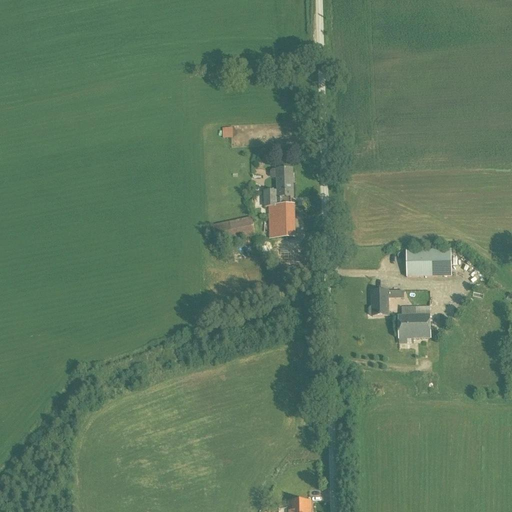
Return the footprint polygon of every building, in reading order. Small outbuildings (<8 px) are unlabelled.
[(293,179),(293,169),(272,170),(270,172),(270,177),(273,179),(277,179),(277,191),(264,191),(264,206),(268,206),(269,239),(295,238),(294,205),(291,205),(290,198),(293,198),(293,184),(295,184),(295,179),(293,179)] [(216,245),(256,236),(252,217),(212,226),(216,245)] [(305,267),(305,251),(280,251),(280,267),(305,267)] [(407,278),(418,278),(452,277),(452,251),(406,252),(407,278)] [(372,317),(389,317),(388,292),(371,292),(372,307),(369,309),(369,315),(372,317)] [(430,316),(430,307),(401,308),(402,316),(398,316),(399,340),(399,343),(399,345),(414,345),(414,339),(431,339),(430,316)] [(311,511),(312,503),(289,503),(289,511),(311,511)]
